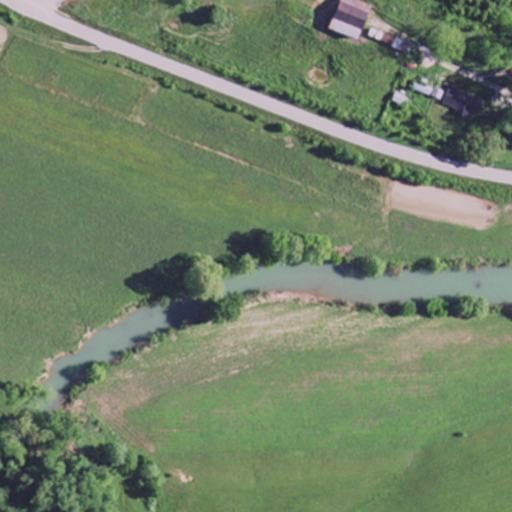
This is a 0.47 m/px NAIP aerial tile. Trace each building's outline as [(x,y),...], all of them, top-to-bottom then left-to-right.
[(341,0),(333,33),(364,41),(373,6),(350,0),(341,0)] [(374,42),(394,46),(396,38),(376,33),(374,42)] [(413,47),(398,39),(393,49),(409,57),(413,47)] [(431,107),(434,98),(442,102),(445,94),(419,84),(413,100),(431,107)] [(472,118),(476,108),(483,111),(487,100),(452,88),(445,108),(472,118)]
